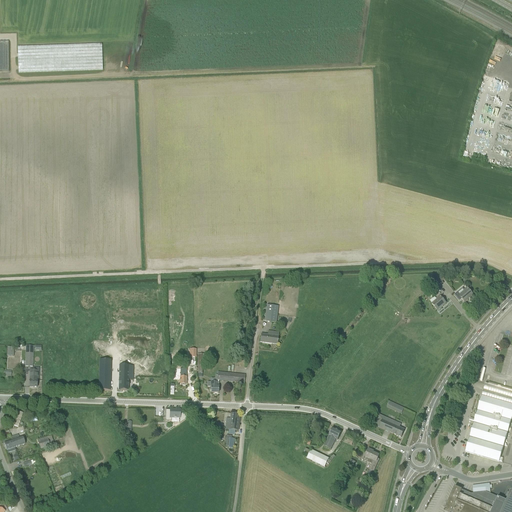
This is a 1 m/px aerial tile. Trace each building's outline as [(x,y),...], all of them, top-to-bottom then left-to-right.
[(0,72),(9,72),(8,42),(0,42),(0,72)] [(103,70),(102,45),(102,44),(18,47),(18,73),(103,70)] [(462,299),(465,302),(473,295),(467,288),(464,290),(462,288),(454,295),(459,302),(462,299)] [(100,304),(100,303),(100,300),(100,299),(99,297),(97,295),(95,294),(94,293),(92,293),(90,293),(88,293),(86,294),(85,295),(83,296),(82,298),(81,299),(80,301),(80,303),(81,305),(81,307),(82,309),(84,310),(85,311),(87,312),(89,313),(91,313),(94,312),(95,312),(96,311),(98,309),(99,308),(100,306),(100,304)] [(432,304),(437,311),(446,303),(440,296),(436,299),(437,300),(432,304)] [(265,321),(276,323),(278,307),(267,305),(265,321)] [(278,337),(261,335),(260,343),(277,345),(278,337)] [(119,359),(118,391),(128,391),(128,382),(132,382),(133,361),(151,362),(151,337),(119,336),(120,359),(119,359)] [(99,391),(110,391),(110,361),(99,360),(98,391),(99,391)] [(218,373),(217,381),(244,384),(245,375),(218,373)] [(219,383),(218,383),(211,383),(207,383),(207,388),(211,388),(211,393),(218,394),(219,383)] [(511,417),(511,405),(482,397),(477,412),(474,423),(465,452),(485,458),(491,460),(499,462),(500,458),(511,417)] [(401,415),(404,408),(390,401),(387,408),(401,415)] [(171,421),(171,418),(179,418),(179,424),(189,417),(184,412),(183,414),(180,414),(180,411),(166,410),(165,421),(171,421)] [(240,415),(231,414),(230,421),(226,421),(225,430),(229,430),(231,430),(238,431),(240,415)] [(401,438),(405,430),(400,428),(400,427),(398,426),(399,424),(379,415),(375,426),(379,428),(401,438)] [(223,428),(214,427),(213,436),(214,436),(213,438),(216,438),(216,439),(222,440),(223,428)] [(338,440),(341,433),(332,428),(329,436),(324,447),(331,450),(336,439),(338,440)] [(11,438),(12,441),(15,448),(25,445),(22,437),(19,439),(18,435),(11,438)] [(225,448),(233,449),(234,440),(230,439),(230,436),(226,436),(225,448)] [(40,449),(50,446),(47,438),(38,441),(40,449)] [(12,441),(4,444),(6,451),(15,448),(12,441)] [(309,450),(305,459),(323,467),(327,458),(309,450)] [(378,459),(379,456),(373,453),(374,452),(368,450),(366,454),(363,452),(360,459),(372,465),(369,470),(374,472),(379,460),(378,459)] [(511,511),(511,491),(506,501),(486,493),(490,492),(490,487),(489,487),(488,484),(486,485),(472,486),(473,489),(473,494),(471,494),(455,487),(453,491),(453,492),(449,502),(449,503),(448,502),(448,503),(447,503),(446,505),(446,506),(447,507),(444,511),(511,511)]
